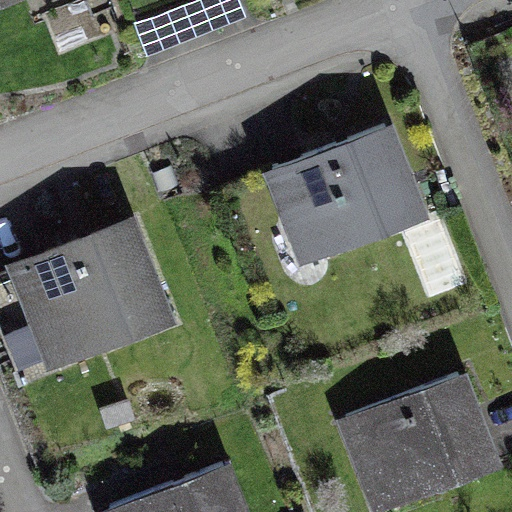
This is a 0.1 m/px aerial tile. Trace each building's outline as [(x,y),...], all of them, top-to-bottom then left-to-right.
[(0,0),(0,16),(49,0),(0,0)] [(402,130),(273,177),(309,276),(438,230),(402,130)] [(145,222),(17,268),(55,374),(183,329),(145,222)] [(471,374),(346,420),(379,511),(386,511),(506,468),(471,374)] [(257,511),(245,474),(128,511),(257,511)]
